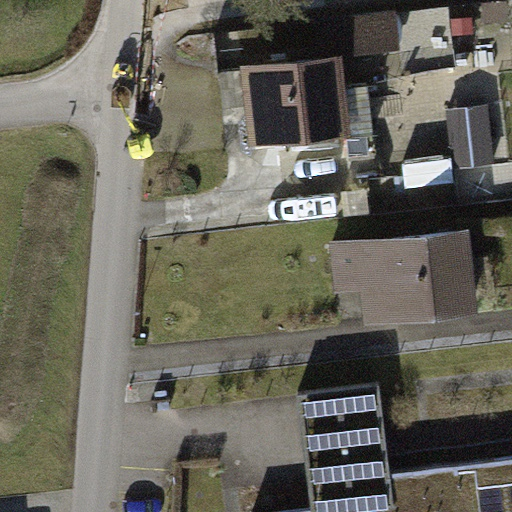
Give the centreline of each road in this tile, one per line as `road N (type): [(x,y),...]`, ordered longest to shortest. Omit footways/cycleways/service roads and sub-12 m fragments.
road 1 (residential): [(97,511),(126,91)]
road 2 (residential): [(126,91),(0,106)]
